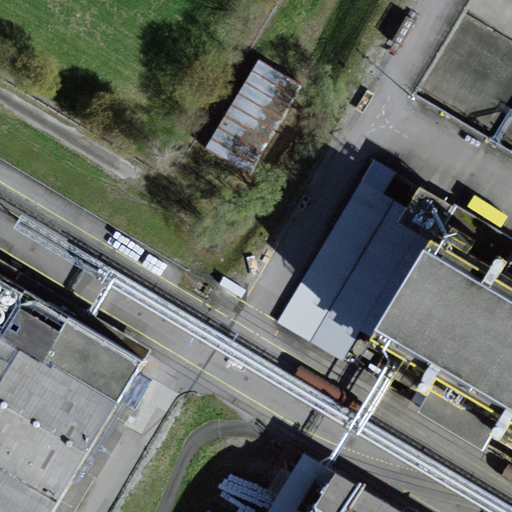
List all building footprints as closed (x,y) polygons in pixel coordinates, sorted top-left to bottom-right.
[(255,54),(210,145),(246,163),(291,71),(255,54)] [(511,232),(382,156),(279,324),(511,464),(511,232)] [(70,511),(163,353),(0,257),(0,511),(70,511)] [(97,303),(109,279),(96,273),(84,297),(97,303)] [(424,511),(321,456),(284,511),(424,511)]
